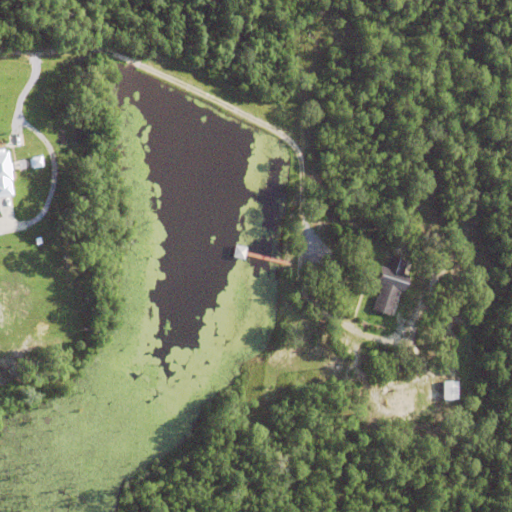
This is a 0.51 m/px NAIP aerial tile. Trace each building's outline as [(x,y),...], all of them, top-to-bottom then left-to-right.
[(0,194),(13,193),(7,147),(0,148),(0,194)] [(229,253),(232,241),(244,244),(241,256),(229,253)] [(408,274),(402,291),(398,289),(389,314),(371,307),(380,282),(374,280),(379,263),(386,265),(390,252),(406,258),(402,271),(408,274)] [(409,289),(415,273),(420,274),(415,291),(409,289)] [(441,378),(457,378),(457,397),(442,397),(441,378)]
